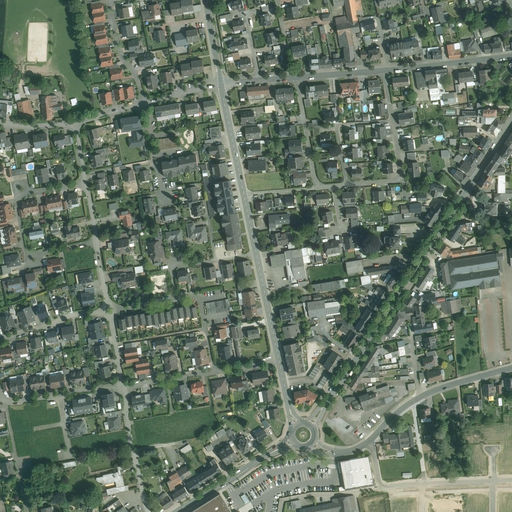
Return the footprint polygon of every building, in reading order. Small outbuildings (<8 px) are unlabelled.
[(186,0),(181,1),(181,2),(183,11),(189,10),(189,11),(194,10),(193,6),(192,0),(186,0)] [(241,0),(239,0),(231,2),(233,10),(243,8),(241,0)] [(354,0),(344,0),(346,5),(348,16),(349,22),(358,20),(357,17),(354,0)] [(360,0),(354,0),(357,17),(364,16),(360,0)] [(481,0),(480,1),(479,0),(474,0),(475,2),(474,3),(478,12),(484,10),(481,0)] [(181,2),(171,4),(170,4),(172,15),(183,13),(183,11),(181,2)] [(101,4),(92,5),(93,13),(104,12),(102,4),(101,4)] [(150,10),(142,12),(143,20),(155,19),(154,15),(160,14),(160,12),(160,11),(160,9),(159,8),(158,4),(149,6),(150,10)] [(437,7),(432,9),(435,22),(440,20),(444,20),(442,13),(443,13),(441,6),(437,7)] [(123,8),(119,9),(121,18),(129,17),(128,8),(128,7),(123,8)] [(297,7),(287,9),(289,17),(299,15),(297,7)] [(104,12),(93,13),(95,22),(103,20),(105,20),(104,12)] [(268,13),(260,15),(263,25),(271,23),(268,13)] [(330,14),(322,15),(323,22),(332,20),(330,14)] [(348,16),(335,18),(336,24),(349,22),(348,16)] [(368,20),(363,21),(364,26),(365,26),(366,30),(375,28),(373,19),(368,20)] [(392,19),(384,21),(386,30),(391,28),(395,27),(392,19)] [(243,20),(232,22),(233,31),(244,29),(243,20)] [(349,22),(336,24),(338,36),(351,34),(360,32),(358,20),(349,22)] [(501,23),(481,29),(483,38),(502,32),(501,23)] [(131,24),(130,24),(129,25),(122,26),(123,36),(127,35),(133,34),(132,27),(133,26),(133,25),(131,24)] [(103,26),(94,28),(95,36),(106,34),(104,26),(103,26)] [(197,29),(186,31),(186,32),(188,41),(194,40),(194,41),(199,41),(197,29)] [(298,29),(291,30),(292,37),(299,36),(298,29)] [(159,31),(154,32),(155,32),(156,41),(158,41),(159,41),(161,41),(162,40),(165,39),(164,30),(159,31)] [(188,41),(186,32),(174,34),(176,47),(189,45),(188,41)] [(275,32),(266,34),(268,44),(277,43),(275,32)] [(106,34),(95,36),(97,44),(106,43),(107,42),(106,34)] [(500,37),(495,38),(496,41),(494,41),(495,43),(490,44),(492,53),(503,52),(500,37)] [(247,40),(240,41),(239,38),(235,39),(236,42),(231,43),(233,51),(248,48),(247,40)] [(352,38),(339,40),(341,48),(341,53),(341,55),(345,55),(345,59),(355,58),(354,46),(352,38)] [(135,40),(133,41),(132,42),(129,42),(130,51),(135,51),(140,50),(140,48),(138,41),(136,41),(135,40)] [(418,40),(412,42),(414,53),(420,52),(420,50),(418,40)] [(470,40),(463,41),(465,53),(477,50),(475,41),(470,42),(470,40)] [(399,42),(396,43),(390,45),(392,57),(405,54),(403,43),(403,42),(399,43),(399,42)] [(412,42),(403,43),(405,54),(405,55),(414,53),(412,42)] [(304,45),(292,47),(294,57),(302,56),(302,55),(306,54),(306,55),(304,45)] [(377,48),(373,48),(373,50),(369,50),(369,59),(380,59),(380,46),(377,46),(377,48)] [(108,48),(99,50),(101,58),(111,56),(110,48),(108,48)] [(369,50),(361,51),(361,59),(369,59),(369,50)] [(442,50),(433,51),(434,59),(442,58),(442,50)] [(455,51),(448,52),(449,59),(461,58),(461,56),(460,51),(455,51)] [(153,54),(139,56),(141,67),(155,65),(153,54)] [(274,54),(264,56),(266,65),(276,63),(274,54)] [(339,60),(338,55),(333,55),(334,60),(334,67),(343,67),(342,67),(342,59),(339,60)] [(111,56),(101,58),(102,66),(109,65),(112,64),(111,56)] [(328,57),(323,57),(323,58),(323,61),(319,61),(320,68),(332,68),(331,60),(328,61),(328,57)] [(355,58),(345,59),(346,66),(355,66),(355,58)] [(250,59),(239,60),(240,69),(251,67),(250,59)] [(318,59),(310,60),(310,69),(320,68),(319,61),(319,59),(318,59)] [(202,60),(192,62),(191,62),(191,63),(192,63),(193,72),(199,71),(199,72),(204,71),(203,67),(202,60)] [(191,63),(181,65),(182,72),(183,76),(183,75),(189,74),(189,75),(194,74),(193,72),(192,63),(191,63)] [(119,69),(111,71),(112,79),(121,77),(122,77),(121,69),(119,69)] [(447,69),(435,70),(436,77),(437,80),(438,86),(443,85),(441,77),(448,76),(447,69)] [(490,70),(480,71),(481,79),(481,84),(492,83),(490,70)] [(169,72),(166,72),(165,72),(163,72),(162,73),(163,83),(172,82),(171,77),(170,72),(169,72)] [(425,72),(415,73),(418,88),(429,87),(428,82),(426,82),(425,78),(425,72)] [(153,74),(150,75),(150,76),(147,77),(148,81),(147,81),(146,82),(147,84),(148,85),(149,88),(158,87),(156,75),(153,76),(153,74)] [(408,77),(393,78),(393,87),(409,85),(408,77)] [(429,89),(431,89),(438,88),(438,86),(437,80),(431,80),(431,77),(425,78),(426,82),(428,82),(429,87),(429,89)] [(378,81),(368,82),(369,89),(369,93),(380,92),(380,84),(378,84),(378,81)] [(349,83),(340,84),(341,95),(346,95),(346,94),(349,93),(350,95),(349,83)] [(358,83),(349,83),(350,95),(354,94),(354,100),(359,99),(359,93),(358,83)] [(328,85),(317,86),(318,96),(329,95),(328,85)] [(247,91),(240,92),(241,99),(248,98),(248,95),(252,95),(252,96),(261,96),(261,94),(269,93),(269,86),(247,88),(247,91)] [(317,86),(306,87),(307,97),(313,96),(313,100),(318,100),(318,96),(317,86)] [(131,87),(123,88),(125,99),(133,97),(133,96),(131,87)] [(123,88),(115,90),(117,99),(117,100),(125,99),(123,88)] [(293,88),(284,89),(285,100),(294,99),(293,88)] [(440,96),(439,95),(439,92),(438,88),(431,89),(431,93),(431,97),(440,96)] [(284,89),(276,89),(277,100),(285,100),(284,89)] [(109,93),(101,94),(102,100),(103,104),(111,103),(111,101),(109,93)] [(444,94),(442,95),(444,105),(455,103),(453,93),(444,94)] [(62,103),(58,104),(57,95),(54,96),(56,110),(63,109),(62,103)] [(54,96),(41,97),(43,109),(51,109),(52,110),(56,110),(54,96)] [(31,100),(16,102),(20,118),(31,116),(31,120),(36,121),(31,100)] [(379,104),(374,104),(376,116),(384,115),(383,103),(379,104)] [(4,104),(0,104),(0,116),(7,117),(7,112),(8,112),(9,109),(8,109),(9,105),(3,105),(4,104)] [(51,109),(43,109),(44,120),(52,119),(52,110),(51,109)] [(254,111),(241,112),(242,123),(254,121),(254,111)] [(405,114),(398,115),(400,125),(414,122),(413,122),(412,118),(413,118),(412,117),(411,113),(405,114)] [(139,116),(121,119),(123,131),(126,131),(128,131),(131,131),(131,130),(133,130),(139,128),(141,128),(139,116)] [(504,123),(497,118),(496,117),(485,117),(485,124),(493,124),(500,129),(504,123)] [(500,129),(493,124),(490,127),(489,127),(488,130),(489,130),(488,131),(496,136),(500,129)] [(295,125),(285,126),(285,129),(287,129),(287,135),(296,135),(295,125)] [(381,127),(375,127),(376,139),(382,139),(386,138),(385,126),(381,127)] [(220,127),(210,128),(212,140),(215,139),(222,138),(220,127)] [(259,127),(245,128),(246,139),(260,138),(259,127)] [(96,128),(88,131),(92,145),(97,144),(96,141),(97,140),(97,138),(99,137),(98,134),(96,128)] [(477,128),(463,128),(463,137),(475,137),(475,136),(477,133),(477,128)] [(354,130),(345,130),(346,140),(354,139),(353,130),(354,130)] [(21,135),(18,136),(18,135),(14,136),(17,149),(30,147),(27,134),(25,135),(23,134),(21,134),(21,135)] [(46,134),(34,136),(36,148),(49,146),(46,134)] [(330,134),(320,135),(320,136),(321,144),(327,143),(331,143),(330,134)] [(64,135),(54,137),(56,145),(56,146),(61,146),(61,144),(65,143),(66,143),(64,136),(64,135)] [(143,137),(141,137),(134,138),(129,139),(131,147),(144,145),(143,137)] [(487,139),(484,137),(483,138),(481,137),(480,139),(479,142),(480,143),(478,146),(486,151),(491,142),(487,139)] [(8,138),(6,138),(6,142),(4,143),(5,147),(5,148),(13,146),(13,143),(9,144),(8,138)] [(412,139),(403,141),(404,151),(412,150),(411,145),(412,143),(412,139)] [(300,141),(290,141),(290,150),(290,151),(295,151),(301,150),(300,141)] [(255,145),(247,146),(247,155),(253,155),(253,154),(261,153),(260,144),(255,145)] [(511,148),(505,144),(498,154),(504,158),(507,160),(511,153),(511,148)] [(211,147),(209,147),(209,148),(210,154),(215,153),(216,158),(225,156),(223,145),(211,147)] [(388,145),(384,146),(384,145),(383,146),(378,146),(379,146),(380,157),(379,157),(379,158),(389,157),(388,150),(389,149),(388,145)] [(485,155),(473,147),(470,151),(474,154),(473,156),(480,160),(481,161),(485,155)] [(353,148),(348,149),(349,158),(349,159),(358,158),(358,157),(357,148),(353,148)] [(457,156),(449,150),(449,153),(455,157),(454,159),(459,163),(462,160),(457,156)] [(504,158),(498,154),(494,160),(499,164),(500,164),(504,158)] [(97,155),(91,156),(93,166),(102,165),(100,155),(97,155)] [(179,160),(182,172),(186,171),(186,172),(194,171),(194,169),(199,169),(196,155),(179,158),(179,160)] [(473,156),(472,155),(467,163),(468,164),(474,168),(480,160),(473,156)] [(293,157),(289,158),(290,168),(303,167),(302,157),(293,157)] [(182,172),(179,160),(162,163),(165,177),(169,176),(169,177),(178,176),(177,174),(182,173),(182,172)] [(259,161),(248,161),(249,171),(266,170),(265,160),(259,161)] [(499,164),(494,160),(489,167),(494,171),(496,169),(499,164)] [(226,162),(212,165),(213,167),(211,168),(212,174),(214,174),(214,177),(228,174),(226,162)] [(337,162),(327,163),(328,173),(332,173),(332,179),(338,178),(337,171),(337,162)] [(418,162),(408,163),(409,177),(419,176),(418,162)] [(384,164),(383,164),(384,174),(392,173),(392,163),(384,164)] [(215,216),(208,181),(206,164),(201,165),(203,182),(210,217),(215,216)] [(474,168),(468,164),(467,165),(463,171),(470,176),(475,169),(474,168)] [(64,166),(57,168),(58,174),(59,180),(62,179),(63,179),(65,179),(65,178),(66,178),(66,175),(67,175),(66,171),(65,172),(64,166)] [(361,169),(357,169),(356,166),(355,166),(352,166),(353,178),(362,177),(361,169)] [(494,171),(489,167),(485,173),(489,175),(491,175),(494,171)] [(47,168),(37,170),(38,177),(40,183),(49,181),(47,168)] [(132,170),(123,172),(125,181),(134,180),(132,170)] [(143,171),(140,171),(140,172),(142,182),(150,180),(148,170),(143,171)] [(465,174),(461,172),(457,171),(454,176),(464,184),(470,177),(465,174)] [(306,173),(294,174),(295,185),(302,184),(302,182),(307,182),(306,173)] [(485,173),(477,184),(485,190),(493,178),(489,175),(485,173)] [(117,174),(109,175),(111,186),(119,184),(117,174)] [(98,179),(95,180),(97,190),(105,189),(103,179),(98,179)] [(218,199),(233,197),(230,180),(215,183),(216,187),(214,187),(216,195),(217,195),(218,199)] [(444,187),(433,184),(430,184),(429,188),(430,188),(429,193),(432,194),(432,196),(436,197),(437,195),(441,196),(442,192),(443,192),(444,187)] [(383,191),(374,191),(375,201),(384,201),(383,191)] [(355,192),(343,193),(344,203),(345,203),(351,203),(356,202),(355,192)] [(77,193),(68,195),(69,199),(70,205),(72,204),(79,203),(77,193)] [(328,194),(316,195),(317,204),(328,203),(328,194)] [(60,196),(53,197),(55,207),(62,206),(61,202),(60,196)] [(53,197),(46,199),(47,205),(48,209),(55,207),(53,197)] [(233,197),(218,199),(218,203),(217,203),(218,211),(220,211),(220,215),(223,215),(235,213),(233,197)] [(294,197),(285,198),(286,206),(295,205),(294,197)] [(151,198),(144,199),(146,213),(155,212),(154,206),(155,206),(154,202),(153,198),(151,198)] [(37,200),(30,202),(32,212),(38,210),(39,210),(38,206),(37,200)] [(267,202),(265,202),(256,202),(257,211),(266,210),(265,210),(269,209),(269,208),(273,208),(272,200),(266,200),(267,202)] [(438,204),(437,203),(434,208),(435,208),(433,210),(440,215),(446,206),(439,201),(438,204)] [(505,203),(487,202),(486,201),(484,203),(485,204),(485,207),(484,207),(484,211),(485,211),(485,215),(504,215),(505,203)] [(30,202),(23,203),(24,209),(25,213),(32,212),(30,202)] [(10,204),(0,205),(0,206),(1,213),(11,211),(10,204)] [(422,212),(421,204),(409,205),(410,213),(422,212)] [(198,206),(193,207),(195,216),(203,214),(201,205),(198,206)] [(409,205),(401,206),(402,214),(410,213),(409,205)] [(357,209),(346,210),(346,218),(351,217),(358,217),(357,209)] [(440,215),(432,209),(431,210),(432,210),(430,213),(429,213),(423,222),(432,227),(440,215)] [(11,211),(1,213),(2,220),(6,219),(12,218),(11,211)] [(129,211),(120,213),(121,219),(123,218),(125,226),(131,224),(130,217),(129,211)] [(331,211),(322,213),(324,223),(332,221),(331,211)] [(235,213),(223,215),(224,219),(221,219),(223,226),(226,226),(226,229),(239,227),(237,213),(235,213)] [(289,214),(269,216),(270,227),(270,228),(275,228),(276,227),(275,223),(278,223),(278,224),(278,223),(283,222),(283,223),(283,222),(289,222),(289,223),(290,223),(289,214)] [(140,222),(133,224),(133,227),(137,226),(138,230),(141,229),(140,222)] [(471,222),(458,223),(457,225),(456,224),(453,228),(460,233),(462,230),(464,230),(464,231),(466,231),(471,231),(471,222)] [(205,227),(195,229),(194,224),(187,225),(189,234),(190,234),(191,238),(200,237),(200,241),(207,240),(205,227)] [(8,228),(4,229),(4,230),(5,236),(15,234),(14,227),(8,228)] [(66,230),(68,238),(72,237),(72,238),(76,237),(76,239),(81,238),(81,235),(80,227),(72,229),(66,230)] [(239,227),(226,229),(229,244),(242,242),(239,227)] [(401,227),(392,227),(392,236),(402,235),(401,227)] [(460,233),(453,228),(447,238),(454,242),(455,241),(461,245),(465,239),(464,239),(464,238),(464,237),(463,237),(462,237),(458,235),(460,233)] [(39,229),(35,230),(35,231),(34,232),(31,232),(32,240),(37,239),(37,238),(44,237),(43,230),(39,231),(39,229)] [(138,231),(131,232),(132,239),(139,238),(138,231)] [(181,231),(166,233),(167,240),(173,239),(175,246),(183,245),(181,231)] [(280,234),(280,233),(276,234),(271,235),(272,240),(274,240),(276,246),(281,245),(280,244),(293,242),(291,232),(280,234)] [(15,234),(5,236),(7,243),(11,243),(17,241),(15,234)] [(360,235),(352,236),(355,248),(362,246),(360,235)] [(352,236),(345,238),(346,244),(347,249),(348,249),(355,248),(352,236)] [(400,236),(389,237),(389,242),(386,242),(386,248),(401,248),(400,236)] [(131,239),(124,240),(121,241),(123,252),(130,251),(130,252),(130,247),(134,246),(133,241),(131,241),(131,239)] [(121,241),(118,241),(114,242),(115,246),(117,254),(117,253),(123,252),(121,241)] [(156,242),(149,243),(150,251),(161,249),(159,241),(156,242)] [(242,242),(229,244),(226,244),(228,251),(243,249),(242,242)] [(450,248),(443,243),(438,252),(447,258),(452,257),(451,252),(449,250),(450,248)] [(478,253),(477,247),(451,252),(452,257),(478,253)] [(302,248),(293,250),(285,251),(285,253),(286,260),(291,259),(293,271),(287,272),(289,281),(294,280),(296,280),(307,278),(303,257),(302,248)] [(161,249),(150,251),(151,259),(154,258),(161,257),(162,257),(161,249)] [(285,253),(270,256),(272,268),(287,265),(286,260),(285,253)] [(496,254),(447,261),(447,262),(440,263),(443,284),(450,283),(451,290),(479,285),(480,290),(501,286),(501,282),(499,273),(497,259),(496,254)] [(13,255),(12,255),(10,257),(6,258),(8,265),(8,267),(11,266),(14,266),(15,265),(21,264),(19,255),(14,256),(13,255)] [(60,259),(47,261),(48,265),(47,267),(49,268),(49,271),(53,271),(54,272),(56,270),(61,269),(61,268),(60,260),(60,259)] [(408,264),(400,259),(399,260),(400,260),(394,268),(399,271),(402,273),(402,272),(407,265),(408,264)] [(362,260),(346,262),(348,274),(363,272),(364,271),(364,270),(362,260)] [(248,261),(238,263),(240,276),(241,276),(241,275),(250,274),(248,261)] [(231,264),(222,265),(224,274),(225,278),(225,277),(233,276),(233,277),(231,264)] [(8,265),(2,266),(3,275),(12,272),(11,266),(8,267),(8,265)] [(389,266),(373,269),(374,275),(390,272),(389,266)] [(434,270),(428,266),(424,272),(430,276),(434,270)] [(214,267),(205,268),(206,273),(207,273),(208,278),(216,277),(215,271),(214,267)] [(187,271),(178,272),(179,281),(188,280),(187,274),(187,271)] [(92,272),(79,275),(80,283),(86,282),(93,281),(92,272)] [(430,276),(424,272),(419,279),(426,284),(428,280),(430,282),(431,280),(429,278),(430,276)] [(34,273),(26,275),(28,282),(29,287),(37,286),(35,275),(35,273),(34,273)] [(127,275),(124,275),(121,276),(120,273),(112,274),(113,281),(121,280),(122,288),(123,288),(123,287),(129,286),(127,275)] [(134,273),(130,274),(127,275),(129,286),(136,285),(136,286),(134,273)] [(396,276),(391,273),(390,276),(391,276),(388,280),(386,279),(384,282),(392,287),(398,279),(395,277),(396,276)] [(362,285),(371,283),(369,275),(368,275),(364,276),(361,277),(362,285)] [(19,278),(8,280),(10,290),(13,289),(13,290),(14,289),(16,289),(17,288),(21,287),(21,284),(19,278)] [(347,279),(311,285),(312,288),(315,288),(316,292),(345,287),(344,282),(348,281),(347,279)] [(426,284),(419,279),(416,285),(422,289),(426,284)] [(245,282),(237,283),(239,290),(241,290),(246,289),(245,282)] [(375,289),(372,287),(371,283),(362,285),(362,286),(373,292),(374,289),(375,289)] [(389,293),(378,287),(376,290),(374,289),(373,292),(372,292),(377,295),(378,295),(385,299),(389,293)] [(247,292),(241,293),(238,294),(239,300),(243,299),(254,297),(253,291),(247,292)] [(96,292),(82,295),(84,305),(98,302),(96,292)] [(416,298),(410,294),(404,302),(411,307),(414,302),(416,298)] [(431,297),(425,298),(424,298),(418,294),(416,298),(414,302),(419,305),(420,301),(422,303),(422,304),(422,305),(428,304),(432,303),(431,297)] [(67,297),(57,301),(60,308),(70,305),(67,297)] [(339,297),(329,299),(330,303),(327,303),(327,302),(325,302),(326,315),(341,313),(339,297)] [(383,302),(376,298),(375,300),(373,299),(371,301),(373,303),(372,303),(371,306),(377,310),(383,302)] [(441,308),(442,310),(446,314),(458,312),(462,311),(460,299),(444,302),(440,302),(441,308)] [(324,300),(307,302),(309,317),(326,315),(325,302),(324,300)] [(46,305),(37,308),(41,318),(49,315),(46,305)] [(189,306),(183,307),(185,317),(191,316),(189,308),(190,308),(189,306)] [(27,316),(33,314),(30,307),(24,309),(24,311),(25,311),(27,316)] [(183,307),(176,308),(178,318),(185,317),(183,307)] [(190,308),(189,308),(191,316),(191,318),(198,317),(196,307),(190,308)] [(288,308),(280,310),(282,320),(295,317),(293,307),(292,307),(288,308)] [(176,308),(170,309),(170,311),(172,319),(178,318),(176,308)] [(375,314),(368,309),(363,316),(362,318),(369,323),(375,314)] [(24,311),(19,313),(23,325),(29,322),(27,316),(25,311),(24,311)] [(170,311),(164,312),(166,323),(172,321),(172,319),(170,311)] [(164,312),(157,313),(159,324),(166,323),(164,312)] [(144,313),(138,314),(140,325),(146,324),(145,315),(144,313)] [(157,313),(151,314),(153,325),(159,324),(157,313)] [(404,317),(397,313),(392,321),(399,326),(402,320),(404,317)] [(10,314),(0,318),(5,331),(15,327),(13,320),(11,314),(10,314)] [(33,314),(27,316),(29,322),(35,320),(33,314)] [(138,314),(131,315),(133,326),(140,325),(138,314)] [(145,315),(146,324),(146,326),(153,325),(151,314),(145,315)] [(131,315),(125,316),(125,318),(127,327),(128,327),(133,326),(131,315)] [(125,318),(119,319),(121,330),(127,329),(127,327),(125,318)] [(360,320),(356,327),(363,332),(369,323),(362,318),(360,320)] [(399,326),(392,321),(387,328),(394,333),(399,326)] [(94,323),(89,324),(89,325),(90,331),(102,329),(101,324),(99,322),(94,323)] [(361,336),(343,324),(339,329),(343,332),(342,333),(348,336),(344,342),(353,348),(361,336)] [(74,325),(59,327),(61,345),(65,345),(64,341),(75,339),(75,340),(78,339),(78,333),(75,334),(74,325)] [(297,325),(291,326),(291,325),(283,327),(286,338),(298,335),(297,331),(299,331),(299,330),(298,330),(297,325)] [(242,338),(240,326),(231,327),(233,339),(234,339),(238,338),(242,338)] [(394,333),(387,328),(384,334),(388,336),(391,338),(394,333)] [(102,329),(90,331),(91,338),(92,339),(97,338),(101,337),(103,335),(102,329)] [(224,329),(214,330),(216,338),(220,338),(222,339),(224,339),(225,337),(224,337),(226,337),(224,329)] [(259,329),(248,331),(249,339),(249,337),(259,336),(259,337),(260,337),(259,329)] [(56,331),(47,333),(49,342),(58,340),(56,331)] [(316,335),(306,337),(307,342),(315,341),(327,348),(330,343),(316,335)] [(434,336),(424,338),(426,347),(429,346),(429,348),(436,347),(434,336)] [(39,337),(31,338),(32,343),(33,349),(35,348),(40,347),(40,343),(41,342),(41,340),(40,340),(39,337)] [(197,338),(186,339),(187,346),(188,346),(197,344),(198,344),(197,338)] [(167,340),(156,342),(157,349),(161,348),(168,347),(167,340)] [(26,342),(17,344),(17,349),(18,354),(20,354),(28,352),(26,342)] [(288,361),(302,358),(302,354),(303,354),(301,346),(300,347),(299,342),(284,345),(286,352),(285,352),(286,353),(286,355),(288,361)] [(105,345),(96,346),(98,356),(107,355),(105,345)] [(221,358),(230,358),(230,345),(220,346),(221,358)] [(375,347),(370,354),(375,357),(379,352),(382,348),(379,346),(375,346),(375,347)] [(11,348),(1,349),(2,353),(1,354),(1,356),(3,357),(3,358),(3,359),(4,362),(5,363),(11,362),(11,361),(11,358),(13,358),(12,352),(11,348)] [(126,350),(125,350),(126,356),(138,354),(137,348),(133,349),(126,350)] [(198,350),(195,351),(196,358),(207,356),(205,349),(198,350)] [(343,358),(333,352),(324,366),(334,373),(343,358)] [(138,354),(126,356),(127,363),(136,361),(139,361),(139,360),(138,354)] [(170,355),(164,356),(166,363),(176,361),(175,354),(170,355)] [(375,357),(370,354),(367,359),(372,363),(374,362),(378,361),(377,359),(375,358),(375,357)] [(207,356),(196,358),(197,364),(197,365),(202,364),(208,363),(207,356)] [(427,358),(423,359),(425,367),(435,365),(432,356),(427,358)] [(302,358),(288,361),(289,367),(289,369),(289,370),(290,375),(305,372),(302,358)] [(148,359),(139,360),(139,361),(136,361),(137,367),(149,365),(148,359)] [(372,363),(367,359),(363,364),(368,368),(371,367),(375,367),(374,362),(372,363)] [(176,361),(166,363),(167,370),(172,369),(177,368),(176,361)] [(375,367),(371,367),(372,372),(379,372),(379,369),(382,369),(382,371),(400,369),(399,363),(375,367)] [(308,376),(313,379),(320,367),(315,364),(308,376)] [(368,368),(363,364),(360,370),(365,373),(368,368)] [(149,365),(137,367),(138,374),(139,373),(146,372),(150,372),(149,365)] [(104,367),(100,367),(100,368),(101,377),(111,376),(109,366),(104,367)] [(365,373),(360,370),(356,375),(361,378),(363,376),(369,376),(369,373),(365,373)] [(440,370),(427,373),(430,382),(442,379),(440,370)] [(83,371),(77,372),(79,384),(85,383),(84,377),(84,371),(83,371)] [(267,371),(252,374),(254,384),(269,382),(267,371)] [(70,373),(70,378),(72,385),(79,384),(77,372),(70,373)] [(319,387),(322,389),(329,376),(324,373),(317,386),(313,384),(312,387),(317,390),(319,387)] [(63,374),(57,375),(59,386),(66,385),(64,378),(64,374),(63,374)] [(50,376),(50,377),(51,381),(52,387),(59,386),(57,375),(50,376)] [(361,378),(356,375),(353,380),(358,384),(360,381),(360,383),(376,381),(375,378),(375,377),(369,378),(361,378)] [(43,376),(37,377),(39,389),(46,387),(45,381),(44,376),(43,376)] [(241,376),(231,378),(232,387),(242,386),(243,386),(242,381),(241,376)] [(30,378),(31,384),(32,390),(39,389),(37,377),(30,378)] [(511,377),(506,378),(505,380),(501,380),(502,385),(505,385),(505,387),(511,386),(511,377)] [(22,379),(17,380),(19,391),(26,390),(25,385),(24,379),(22,379)] [(17,380),(10,381),(12,392),(19,391),(17,380)] [(224,380),(212,382),(214,394),(226,392),(225,385),(224,380)] [(358,384),(353,380),(349,386),(354,389),(357,385),(358,384)] [(202,382),(191,384),(193,392),(203,391),(204,391),(203,387),(202,382)] [(415,383),(408,384),(409,391),(416,389),(415,383)] [(491,384),(485,384),(485,390),(484,390),(484,396),(493,395),(493,391),(494,391),(494,387),(491,387),(491,384)] [(378,401),(385,398),(392,396),(391,393),(390,390),(388,385),(376,389),(375,386),(368,388),(366,389),(368,394),(369,395),(375,393),(378,401)] [(185,386),(180,387),(180,386),(176,387),(176,390),(174,390),(175,396),(177,396),(178,399),(187,398),(185,386)] [(164,389),(153,390),(153,391),(155,400),(160,399),(161,403),(166,402),(164,389)] [(267,390),(263,391),(265,401),(273,400),(272,394),(269,394),(269,392),(268,392),(267,390)] [(308,390),(294,393),(296,402),(298,402),(298,403),(302,402),(301,401),(302,401),(304,402),(305,402),(306,401),(307,401),(307,402),(310,404),(310,403),(311,404),(317,396),(308,390)] [(368,394),(354,398),(354,397),(346,399),(347,403),(353,401),(353,402),(352,402),(354,407),(361,404),(362,406),(378,401),(375,393),(369,395),(368,394)] [(117,394),(107,395),(108,404),(118,403),(117,394)] [(144,395),(132,397),(134,407),(145,405),(144,395)] [(478,396),(471,396),(470,395),(467,396),(467,400),(468,406),(468,405),(474,404),(474,410),(479,410),(479,406),(478,400),(478,396)] [(91,397),(82,399),(84,411),(93,410),(92,404),(91,397)] [(378,401),(362,406),(363,408),(364,412),(387,404),(385,398),(378,401)] [(82,399),(73,400),(74,404),(74,407),(75,413),(76,413),(84,411),(82,399)] [(458,400),(441,402),(442,414),(460,412),(458,400)] [(278,408),(269,410),(271,419),(280,417),(278,408)] [(430,408),(420,410),(421,418),(431,417),(430,412),(430,408)] [(119,417),(108,419),(110,429),(121,427),(119,417)] [(88,418),(74,421),(76,432),(90,430),(88,418)] [(406,434),(402,435),(401,434),(389,435),(390,437),(390,442),(391,449),(414,446),(411,425),(405,426),(406,434)] [(264,429),(255,435),(260,442),(265,438),(268,435),(264,429)] [(241,443),(239,444),(244,453),(245,453),(246,454),(247,454),(247,453),(248,453),(248,452),(248,451),(253,448),(251,446),(253,445),(250,440),(248,441),(247,439),(245,440),(241,443)] [(189,444),(180,450),(183,454),(192,449),(189,444)] [(210,444),(205,447),(208,452),(213,449),(210,444)] [(238,457),(230,445),(219,452),(227,464),(238,457)] [(369,456),(340,461),(346,490),(374,484),(369,456)] [(214,467),(209,470),(207,468),(205,469),(207,471),(212,480),(223,473),(214,459),(210,461),(214,467)] [(6,462),(1,463),(2,469),(12,467),(10,461),(6,462)] [(189,464),(177,472),(182,480),(186,478),(194,473),(189,464)] [(12,467),(2,469),(3,475),(9,474),(13,473),(12,467)] [(176,471),(168,475),(171,480),(174,486),(182,481),(182,480),(177,472),(176,471)] [(207,471),(197,477),(202,485),(212,480),(207,471)] [(119,472),(107,474),(109,483),(114,482),(116,481),(117,487),(121,486),(125,486),(123,475),(120,475),(119,472)] [(194,473),(186,478),(189,482),(187,483),(192,492),(202,485),(197,477),(194,473)] [(107,474),(103,475),(103,476),(97,478),(97,480),(101,483),(102,485),(109,483),(107,474)] [(117,487),(107,489),(108,493),(108,495),(123,492),(121,486),(117,487)] [(184,487),(175,493),(173,489),(170,490),(171,493),(177,502),(189,494),(184,487)] [(230,511),(219,494),(191,511),(239,511),(240,511),(239,511),(230,511)] [(174,504),(169,497),(164,500),(161,495),(158,498),(166,509),(174,504)] [(354,495),(349,496),(351,511),(345,511),(356,511),(356,510),(354,496),(354,495)] [(349,496),(337,498),(339,511),(345,511),(351,511),(349,496)] [(333,503),(321,505),(321,511),(331,511),(339,511),(337,498),(332,499),(333,503)] [(119,499),(107,508),(109,511),(119,511),(125,508),(119,499)] [(290,501),(292,509),(301,507),(299,499),(290,501)]
